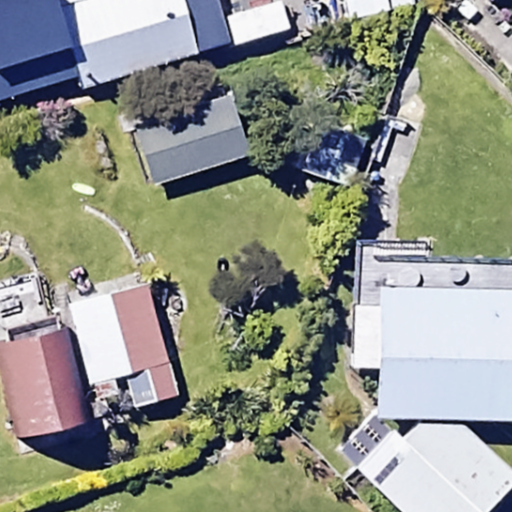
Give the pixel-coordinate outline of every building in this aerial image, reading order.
[(44,0),(73,81),(203,36),(190,0),(44,0)] [(279,0),(212,0),(222,29),(282,9),(279,0)] [(228,91),(125,120),(141,175),(244,146),(228,91)] [(174,372),(137,252),(0,293),(0,392),(10,423),(174,372)] [(407,396),(347,459),(404,511),(468,511),(511,466),(511,457),(457,406),(511,406),(511,260),(363,259),(362,395),(407,396)]
